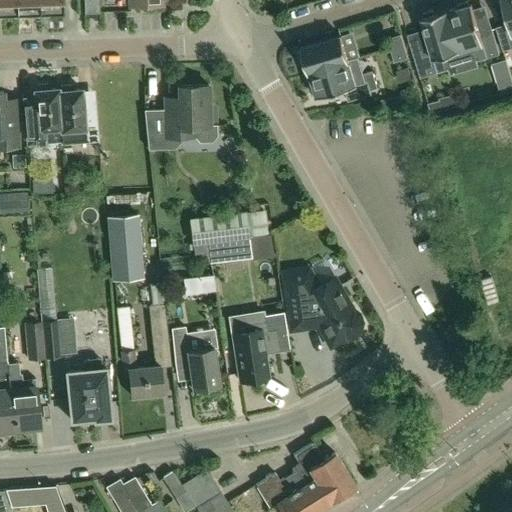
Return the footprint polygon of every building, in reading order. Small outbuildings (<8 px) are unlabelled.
[(0,0),(0,15),(16,14),(16,0),(0,0)] [(39,14),(38,0),(16,0),(16,14),(39,14)] [(62,0),(38,0),(39,14),(63,13),(62,0)] [(98,11),(97,0),(84,0),(85,12),(98,11)] [(511,0),(500,0),(508,24),(496,27),(503,51),(511,48),(511,0)] [(476,61),(499,55),(492,28),(480,32),(471,4),(469,5),(468,1),(457,4),(458,8),(447,11),(447,12),(460,56),(474,52),(476,61)] [(446,60),(460,56),(447,12),(447,11),(447,10),(434,14),(433,10),(422,13),(423,17),(421,18),(430,47),(418,51),(425,76),(448,69),(446,60)] [(408,58),(401,34),(387,38),(394,62),(408,58)] [(301,48),(308,73),(349,61),(349,60),(341,36),(301,48)] [(368,81),(365,81),(358,57),(349,60),(349,61),(308,73),(308,74),(310,73),(310,75),(309,76),(312,85),(313,85),(317,97),(345,89),(348,101),(372,94),(368,81)] [(408,68),(396,72),(400,84),(412,80),(408,68)] [(511,78),(502,80),(505,93),(511,90),(511,78)] [(62,141),(58,90),(58,87),(48,88),(48,83),(36,84),(36,89),(33,89),(35,112),(23,113),(25,144),(61,141),(62,141)] [(98,141),(96,111),(83,112),(81,88),(72,89),(71,84),(59,85),(60,90),(58,90),(62,141),(61,141),(61,144),(98,141)] [(208,84),(179,85),(179,101),(165,101),(166,137),(194,136),(199,131),(199,126),(209,126),(209,121),(212,121),(215,118),(214,109),(211,106),(208,106),(208,84)] [(4,119),(3,91),(0,90),(0,146),(18,146),(17,118),(4,119)] [(442,110),(440,100),(428,104),(431,113),(442,110)] [(25,167),(24,155),(12,155),(13,167),(25,167)] [(115,196),(134,195),(133,162),(114,163),(115,196)] [(207,241),(253,236),(269,234),(266,210),(190,219),(196,264),(210,262),(209,262),(207,241)] [(145,277),(140,214),(107,217),(112,279),(145,277)] [(209,262),(210,262),(256,257),(253,236),(207,241),(209,262)] [(309,281),(301,267),(282,269),(290,326),(294,325),(294,324),(306,322),(306,323),(309,323),(309,319),(316,315),(322,325),(320,326),(331,345),(345,337),(348,337),(350,337),(352,337),(354,336),(356,335),(357,334),(359,332),(361,330),(362,328),(362,326),(363,325),(363,323),(363,322),(362,320),(362,319),(362,318),(361,316),(359,314),(357,312),(355,310),(352,310),(336,282),(336,281),(335,281),(334,280),(333,280),(332,281),(319,288),(314,279),(309,281)] [(26,297),(37,298),(36,316),(42,317),(45,271),(28,270),(26,297)] [(168,345),(161,282),(149,283),(152,304),(147,305),(152,347),(168,345)] [(136,368),(134,350),(129,307),(117,308),(125,374),(129,374),(132,395),(163,392),(160,365),(136,368)] [(275,325),(265,327),(265,323),(247,326),(245,313),(229,316),(236,354),(240,380),(268,376),(264,351),(279,349),(275,325)] [(57,321),(43,322),(46,358),(60,357),(57,321)] [(27,360),(46,358),(43,322),(24,324),(27,360)] [(186,324),(172,326),(176,361),(190,359),(193,387),(195,387),(198,390),(207,389),(209,385),(219,384),(216,358),(219,354),(215,350),(214,346),(202,348),(201,335),(195,330),(187,331),(186,324)] [(0,429),(13,428),(7,374),(6,363),(2,327),(0,327),(0,429)] [(83,361),(84,369),(66,371),(71,420),(94,418),(94,420),(111,419),(106,367),(102,367),(101,360),(96,358),(88,358),(83,361)] [(19,362),(6,363),(7,374),(13,428),(38,425),(34,394),(33,379),(22,380),(21,372),(20,372),(19,362)] [(52,398),(51,382),(38,383),(39,399),(52,398)] [(276,503),(281,511),(314,511),(355,486),(334,452),(324,459),(313,442),(293,454),(300,465),(293,470),(294,471),(280,480),(275,473),(256,485),(270,507),(276,503)] [(189,495),(213,479),(206,469),(182,484),(187,491),(189,495)] [(187,491),(182,484),(173,471),(163,477),(176,498),(187,491)] [(159,481),(153,472),(145,473),(152,486),(159,481)] [(122,485),(137,511),(165,511),(166,511),(159,500),(152,505),(134,476),(123,484),(122,485)] [(120,511),(137,511),(122,485),(123,484),(119,478),(106,486),(120,511)] [(196,505),(220,490),(213,479),(189,495),(196,505)] [(65,511),(56,486),(6,490),(12,507),(46,504),(47,511),(65,511)] [(0,511),(11,508),(4,488),(0,488),(0,511)] [(199,511),(208,511),(226,501),(220,490),(196,505),(199,511)] [(232,511),(233,511),(226,501),(208,511),(232,511)]
